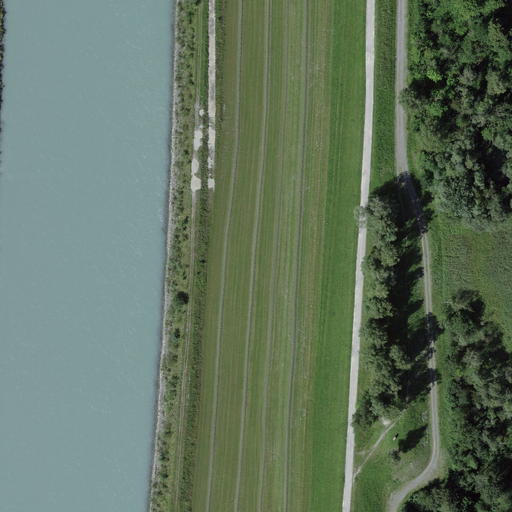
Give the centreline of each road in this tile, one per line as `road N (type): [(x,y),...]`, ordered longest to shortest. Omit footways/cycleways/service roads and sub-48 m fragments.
road 1 (track): [(369,0),(345,511)]
road 2 (track): [(400,159),(428,241),(436,467),(396,496)]
road 3 (track): [(400,159),(402,0)]
